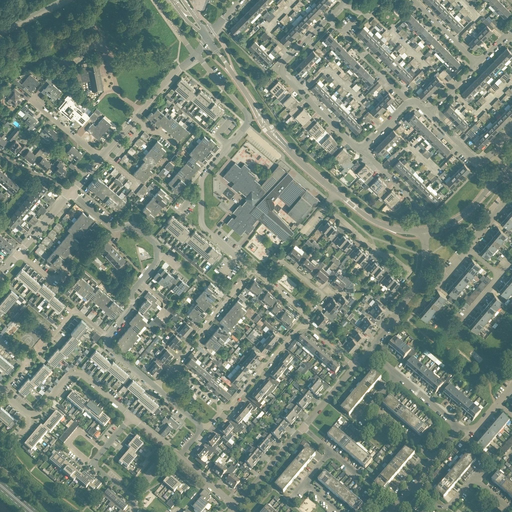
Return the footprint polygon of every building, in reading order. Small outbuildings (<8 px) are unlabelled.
[(322,9),(327,5),(322,0),(316,0),(315,1),(316,3),(322,9)] [(435,9),(441,3),(437,0),(435,0),(430,5),(435,9)] [(496,9),(501,3),(498,0),(495,0),(491,4),(496,9)] [(259,12),(264,7),(258,2),(253,6),(259,12)] [(318,14),(322,9),(316,3),(312,8),(318,14)] [(439,14),(445,8),(441,3),(435,9),(439,14)] [(500,13),(506,7),(501,3),(496,9),(493,11),(497,15),(500,13)] [(255,16),(259,12),(253,6),(249,11),(255,16)] [(505,18),(511,12),(506,7),(500,13),(505,18)] [(314,18),(318,14),(312,8),(308,12),(314,18)] [(444,18),(450,12),(445,8),(439,14),(444,18)] [(468,15),(470,12),(468,10),(463,15),(464,16),(463,17),(469,22),(472,19),(468,15)] [(250,21),(255,16),(249,11),(244,15),(250,21)] [(309,23),(314,18),(308,12),(303,17),(309,23)] [(448,23),(454,17),(450,12),(444,18),(448,23)] [(408,27),(410,24),(416,18),(411,14),(412,14),(412,13),(403,22),(408,27)] [(246,25),(250,21),(244,15),(240,19),(246,25)] [(305,27),(309,23),(303,17),(299,21),(305,27)] [(453,27),(459,21),(454,17),(448,23),(453,27)] [(414,29),(420,23),(416,18),(410,24),(414,29)] [(489,23),(490,23),(485,18),(482,21),(487,25),(482,29),(488,35),(493,31),(492,30),(494,28),(489,23)] [(241,30),(246,25),(240,19),(235,24),(241,30)] [(305,27),(299,21),(296,19),(292,23),(294,26),(300,32),(305,27)] [(459,21),(453,27),(458,32),(463,26),(459,21)] [(419,33),(425,27),(420,23),(414,29),(419,33)] [(237,35),(241,30),(235,24),(231,28),(230,28),(237,35)] [(296,36),(300,32),(294,26),(290,30),(296,36)] [(362,38),(368,32),(363,27),(358,33),(362,38)] [(423,38),(429,32),(425,27),(419,33),(423,38)] [(484,40),(488,35),(482,29),(478,34),(484,40)] [(291,41),(296,36),(290,30),(285,35),(291,41)] [(367,42),(373,36),(368,32),(362,38),(367,42)] [(428,42),(434,36),(429,32),(423,38),(428,42)] [(484,40),(478,34),(476,32),(471,36),(474,38),(479,44),(484,40)] [(328,44),(334,38),(330,34),(330,33),(324,40),(328,44)] [(371,47),(377,41),(380,38),(375,33),(373,36),(367,42),(371,47)] [(287,45),(291,41),(285,35),(281,39),(287,45)] [(432,47),(438,41),(434,36),(428,42),(432,47)] [(333,49),(339,43),(334,38),(328,44),(333,49)] [(382,45),(385,42),(380,38),(377,41),(371,47),(376,51),(382,45)] [(475,49),(479,44),(474,38),(469,43),(475,49)] [(254,51),(259,45),(255,41),(249,47),(254,51)] [(437,51),(443,45),(438,41),(432,47),(437,51)] [(337,53),(343,47),(339,43),(333,49),(337,53)] [(258,56),(264,50),(259,45),(254,51),(258,56)] [(386,49),(382,45),(376,51),(380,55),(386,49)] [(441,56),(447,50),(443,45),(437,51),(441,56)] [(342,58),(348,52),(343,47),(337,53),(342,58)] [(511,48),(510,50),(507,48),(503,52),(509,58),(511,54),(511,48)] [(323,56),(321,54),(316,49),(314,51),(313,50),(309,55),(315,61),(317,58),(319,56),(321,57),(323,56)] [(385,60),(390,54),(386,49),(380,55),(385,60)] [(262,60),(268,54),(264,50),(258,56),(262,60)] [(446,60),(452,54),(447,50),(441,56),(446,60)] [(346,62),(352,56),(348,52),(342,58),(346,62)] [(504,63),(509,58),(503,52),(498,57),(504,63)] [(268,54),(262,60),(267,65),(273,59),(268,54)] [(389,64),(395,58),(390,54),(385,60),(389,64)] [(450,65),(456,59),(452,54),(446,60),(450,65)] [(310,65),(315,61),(309,55),(304,59),(310,65)] [(351,67),(357,61),(352,56),(346,62),(351,67)] [(500,67),(504,63),(498,57),(494,61),(500,67)] [(393,69),(399,63),(395,58),(389,64),(393,69)] [(77,92),(84,90),(82,82),(90,80),(92,91),(103,89),(103,90),(104,90),(98,59),(87,61),(88,66),(82,67),(82,70),(79,70),(72,71),(77,92)] [(306,70),(310,65),(304,59),(300,64),(306,70)] [(456,59),(450,65),(455,69),(461,63),(456,59)] [(355,71),(361,65),(357,61),(351,67),(349,69),(353,73),(355,71)] [(495,72),(500,67),(494,61),(489,66),(495,72)] [(398,73),(404,67),(399,63),(393,69),(398,73)] [(301,74),(306,70),(300,64),(295,68),(301,74)] [(360,76),(366,70),(361,65),(355,71),(360,76)] [(491,76),(495,72),(489,66),(485,70),(491,76)] [(402,78),(408,72),(404,67),(398,73),(402,78)] [(364,80),(370,74),(366,70),(360,76),(364,80)] [(486,81),(491,76),(485,70),(480,75),(486,81)] [(407,82),(413,76),(408,72),(402,78),(407,82)] [(439,74),(438,72),(435,74),(430,79),(432,80),(438,86),(443,81),(442,80),(444,78),(439,74)] [(44,88),(42,91),(45,93),(44,94),(46,93),(51,97),(50,99),(53,102),(56,99),(56,98),(55,98),(58,94),(61,91),(53,84),(55,82),(52,80),(54,76),(50,73),(48,76),(45,80),(49,83),(44,89),(44,88)] [(36,88),(35,87),(39,82),(30,74),(22,83),(31,91),(33,89),(34,90),(36,88)] [(368,89),(371,86),(376,82),(374,80),(375,79),(370,74),(364,80),(366,82),(363,84),(368,89)] [(415,81),(420,77),(417,75),(409,84),(411,86),(415,81)] [(482,85),(486,81),(480,75),(476,79),(482,85)] [(15,78),(13,81),(19,87),(22,84),(15,78)] [(180,86),(185,81),(181,78),(177,83),(178,84),(174,89),(178,92),(182,87),(180,86)] [(272,95),(274,93),(282,85),(278,81),(275,83),(271,78),(264,85),(269,91),(272,95)] [(483,87),(482,85),(476,79),(471,84),(477,90),(477,89),(480,92),(482,94),(486,89),(483,87)] [(433,91),(438,86),(432,80),(427,85),(433,91)] [(184,89),(188,84),(185,81),(180,86),(182,87),(178,92),(181,95),(186,90),(184,89)] [(316,93),(322,87),(316,81),(311,86),(312,87),(312,88),(316,93)] [(376,90),(381,85),(379,82),(370,91),(372,94),(376,89),(376,90)] [(187,91),(192,86),(188,84),(184,89),(186,90),(181,95),(185,98),(189,93),(187,91)] [(473,94),(477,90),(471,84),(467,88),(473,94)] [(279,101),(286,95),(283,92),(286,89),(282,85),(274,93),(278,97),(276,98),(279,101)] [(429,95),(433,91),(427,85),(423,89),(429,95)] [(190,98),(195,93),(193,92),(195,90),(192,86),(187,91),(189,93),(185,98),(188,101),(190,98)] [(321,97),(327,91),(322,87),(316,93),(321,97)] [(429,95),(423,89),(421,87),(416,91),(424,100),(429,95)] [(20,93),(16,89),(14,88),(7,96),(9,98),(8,99),(8,100),(8,101),(8,102),(9,103),(10,103),(11,103),(11,102),(16,106),(18,104),(20,102),(20,101),(20,100),(18,98),(19,96),(18,95),(20,93)] [(473,94),(467,88),(462,93),(462,92),(465,96),(464,97),(467,100),(468,99),(473,94)] [(200,98),(204,93),(200,90),(196,95),(195,93),(190,98),(194,101),(198,96),(200,98)] [(325,102),(331,96),(327,91),(321,97),(325,102)] [(395,98),(394,97),(389,92),(384,97),(390,103),(395,98)] [(203,101),(207,96),(204,93),(200,98),(198,96),(194,101),(197,104),(202,99),(203,101)] [(72,105),(68,101),(71,97),(71,95),(70,94),(68,94),(65,99),(66,99),(59,108),(60,109),(60,110),(71,119),(73,117),(82,125),(86,120),(81,116),(83,114),(83,112),(74,104),(72,105)] [(287,106),(296,98),(291,94),(288,97),(286,95),(279,101),(282,104),(283,102),(287,106)] [(207,104),(211,99),(207,96),(203,101),(202,99),(197,104),(201,107),(205,102),(207,104)] [(330,106),(336,100),(331,96),(325,102),(330,106)] [(334,111),(343,102),(338,97),(336,100),(330,106),(334,111)] [(386,107),(390,103),(384,97),(380,101),(386,107)] [(291,116),(298,109),(295,106),(300,102),(296,98),(287,106),(291,110),(288,112),(291,116)] [(210,107),(214,102),(211,99),(207,104),(205,102),(201,107),(204,110),(208,105),(210,107)] [(381,112),(386,107),(380,101),(375,106),(381,112)] [(213,110),(218,105),(214,102),(210,107),(208,105),(204,110),(208,113),(212,108),(213,110)] [(339,115),(346,107),(342,103),(343,102),(334,111),(339,115)] [(455,110),(454,109),(456,108),(451,104),(444,111),(449,116),(455,110)] [(217,113),(221,108),(218,105),(213,110),(212,108),(208,113),(211,116),(215,111),(217,113)] [(380,113),(381,112),(375,106),(371,111),(378,118),(381,115),(380,113)] [(33,113),(27,107),(25,110),(27,111),(25,112),(26,113),(23,117),(26,119),(24,121),(30,125),(27,129),(31,131),(35,127),(34,126),(36,124),(35,123),(37,121),(35,119),(35,118),(33,116),(32,117),(31,116),(33,113)] [(343,120),(349,114),(351,112),(346,107),(339,115),(343,120)] [(157,116),(161,111),(157,108),(153,113),(151,111),(147,117),(151,120),(155,115),(157,116)] [(219,114),(220,116),(225,111),(221,108),(217,113),(215,111),(211,116),(215,119),(219,114)] [(298,122),(299,121),(308,112),(304,108),(300,111),(298,109),(291,116),(294,118),(298,122)] [(459,114),(455,110),(449,116),(453,120),(459,114)] [(508,121),(511,116),(511,115),(506,110),(502,115),(508,121)] [(160,119),(164,114),(161,111),(157,116),(155,115),(151,120),(154,123),(158,118),(160,119)] [(305,129),(311,122),(309,120),(312,116),(308,112),(299,121),(303,124),(302,126),(305,129)] [(93,113),(89,117),(93,121),(97,116),(93,113)] [(413,124),(419,118),(414,114),(415,113),(412,115),(411,114),(407,118),(413,124)] [(161,125),(168,117),(164,114),(160,119),(158,118),(154,123),(158,126),(160,123),(161,125)] [(348,124),(354,118),(349,114),(343,120),(348,124)] [(464,119),(460,115),(459,114),(453,120),(458,125),(464,119)] [(503,125),(508,121),(502,115),(497,119),(503,125)] [(171,124),(175,119),(171,116),(169,118),(168,117),(161,125),(165,127),(169,123),(171,124)] [(109,127),(111,125),(112,124),(103,117),(95,126),(92,123),(87,130),(89,131),(89,132),(90,133),(95,136),(94,136),(95,134),(97,136),(96,137),(99,139),(109,127)] [(352,129),(358,123),(354,118),(348,124),(352,129)] [(417,129),(423,123),(419,118),(413,124),(417,129)] [(174,127),(178,122),(175,119),(171,124),(169,123),(165,127),(168,130),(172,125),(174,127)] [(468,123),(465,120),(464,119),(458,125),(464,131),(469,127),(467,125),(468,123)] [(499,130),(503,125),(497,119),(493,124),(499,130)] [(311,135),(321,125),(317,121),(314,125),(311,122),(305,129),(307,131),(311,135)] [(177,130),(182,125),(178,122),(174,127),(172,125),(168,130),(172,133),(176,128),(177,130)] [(358,123),(352,129),(357,133),(363,127),(358,123)] [(422,133),(428,127),(423,123),(417,129),(422,133)] [(494,134),(499,130),(493,124),(488,128),(494,134)] [(181,133),(185,128),(182,125),(177,130),(176,128),(172,133),(175,136),(179,131),(181,133)] [(318,142),(324,135),(322,133),(325,129),(321,125),(311,135),(315,139),(316,140),(318,142)] [(40,127),(38,130),(40,132),(40,133),(44,137),(44,138),(44,139),(45,140),(46,140),(47,139),(48,140),(51,138),(55,141),(56,139),(60,135),(53,129),(52,129),(50,128),(51,127),(50,126),(44,133),(42,131),(45,127),(43,129),(40,127)] [(426,138),(432,132),(428,127),(422,133),(426,138)] [(11,140),(19,131),(16,128),(8,138),(11,140)] [(184,136),(189,131),(185,128),(181,133),(179,131),(175,136),(181,141),(185,136),(184,136)] [(399,135),(401,133),(397,128),(395,131),(394,130),(389,134),(395,140),(398,143),(403,138),(400,135),(399,135)] [(475,133),(474,132),(470,128),(466,133),(468,135),(471,138),(475,133)] [(490,139),(494,134),(488,128),(484,133),(490,139)] [(431,142),(437,136),(432,132),(426,138),(431,142)] [(485,143),(490,139),(484,133),(479,137),(485,143)] [(326,147),(334,138),(330,134),(327,138),(324,135),(318,142),(320,145),(322,143),(326,147)] [(390,145),(395,140),(389,134),(385,139),(390,145)] [(208,141),(213,146),(215,143),(210,138),(209,140),(204,136),(201,139),(206,143),(208,141)] [(435,147),(441,141),(437,136),(431,142),(435,147)] [(481,148),(485,143),(479,137),(475,142),(481,148)] [(331,155),(338,148),(335,146),(338,143),(334,138),(326,147),(324,148),(328,152),(331,155)] [(210,149),(213,146),(208,141),(206,143),(201,139),(198,143),(203,147),(205,145),(210,149)] [(386,149),(390,145),(385,139),(380,143),(386,149)] [(22,153),(25,149),(27,147),(25,145),(23,147),(16,140),(10,148),(15,152),(18,149),(20,150),(19,151),(22,153)] [(157,150),(163,154),(166,150),(161,146),(162,145),(157,140),(154,144),(159,148),(157,150)] [(440,151),(446,145),(441,141),(435,147),(440,151)] [(206,153),(210,149),(205,145),(203,147),(198,143),(195,146),(200,150),(201,149),(206,153)] [(375,147),(376,148),(373,151),(379,156),(386,149),(380,143),(377,146),(377,145),(375,147)] [(160,157),(163,154),(157,150),(159,148),(154,144),(151,147),(156,151),(154,153),(160,157)] [(449,151),(450,150),(446,145),(440,151),(444,156),(445,155),(447,157),(451,153),(449,151)] [(38,158),(46,149),(42,146),(35,155),(29,149),(24,155),(31,161),(36,156),(38,158)] [(77,160),(82,154),(72,146),(67,152),(77,160)] [(204,156),(206,153),(201,149),(200,150),(195,146),(192,150),(197,154),(198,152),(204,156)] [(136,151),(132,147),(131,147),(129,149),(134,153),(137,155),(138,154),(135,152),(136,151)] [(157,161),(160,157),(154,153),(156,151),(151,147),(148,151),(153,155),(151,157),(157,161)] [(339,160),(347,152),(343,148),(340,151),(338,148),(331,155),(334,158),(335,156),(339,160)] [(47,155),(46,155),(50,151),(46,149),(38,158),(40,160),(38,162),(45,168),(50,163),(44,158),(47,155)] [(137,155),(134,153),(129,149),(127,151),(132,156),(133,155),(137,158),(138,156),(137,155)] [(201,160),(204,156),(198,152),(197,154),(192,150),(189,153),(192,155),(197,160),(198,158),(201,160)] [(154,165),(157,161),(151,157),(153,155),(148,151),(145,155),(150,159),(149,160),(154,165)] [(348,159),(352,156),(347,152),(339,160),(343,164),(341,165),(344,168),(341,171),(342,172),(339,175),(341,177),(350,168),(354,164),(348,159)] [(151,168),(154,165),(149,160),(150,159),(145,155),(142,158),(145,160),(143,161),(151,168)] [(196,161),(197,160),(192,155),(189,159),(193,163),(192,164),(197,169),(200,165),(196,161)] [(66,170),(62,167),(64,165),(59,161),(61,159),(59,157),(53,164),(55,166),(53,169),(54,170),(53,170),(54,172),(55,171),(61,176),(66,170)] [(407,161),(405,159),(401,161),(398,158),(393,163),(395,165),(394,166),(398,170),(404,164),(407,161)] [(194,172),(197,169),(192,164),(193,163),(189,159),(186,162),(191,166),(189,168),(194,172)] [(150,169),(151,168),(143,161),(140,165),(145,169),(144,171),(149,175),(152,171),(150,169)] [(360,177),(370,168),(365,164),(362,167),(357,162),(357,161),(354,164),(350,168),(353,171),(356,174),(360,177)] [(191,176),(194,172),(189,168),(191,166),(186,162),(183,166),(188,170),(186,171),(191,176)] [(279,165),(261,185),(254,179),(253,181),(251,180),(255,176),(249,171),(250,169),(244,163),(241,167),(235,162),(230,168),(232,170),(231,172),(229,170),(223,176),(230,181),(231,179),(235,182),(231,186),(238,192),(239,190),(247,196),(245,198),(247,199),(242,206),(244,207),(243,209),(239,205),(233,212),(237,215),(234,218),(232,217),(227,223),(222,229),(237,242),(242,236),(241,235),(244,231),(248,234),(255,226),(253,224),(260,217),(263,220),(266,224),(265,225),(285,241),(293,231),(272,208),(273,208),(274,206),(275,205),(275,202),(275,201),(274,200),(278,196),(291,207),(288,212),(300,223),(304,219),(320,200),(320,201),(320,200),(316,197),(315,198),(310,193),(311,192),(307,189),(306,190),(287,174),(288,173),(279,165)] [(403,175),(409,169),(404,164),(398,170),(403,175)] [(470,170),(468,167),(464,164),(460,168),(466,174),(470,170)] [(146,178),(149,175),(144,171),(145,169),(140,165),(138,168),(142,172),(141,174),(146,178)] [(189,179),(191,176),(186,171),(188,170),(183,166),(180,169),(185,173),(183,174),(189,179)] [(141,174),(142,172),(138,168),(133,173),(143,182),(146,178),(141,174)] [(363,187),(373,178),(370,175),(374,172),(370,168),(360,177),(364,181),(360,184),(363,187)] [(461,179),(466,174),(460,168),(455,173),(461,179)] [(186,182),(189,179),(183,174),(185,173),(180,169),(177,172),(182,176),(181,178),(186,182)] [(407,179),(413,173),(409,169),(403,175),(407,179)] [(183,186),(186,182),(181,178),(182,176),(177,172),(174,176),(179,180),(178,181),(183,186)] [(3,184),(9,177),(4,173),(0,177),(0,181),(3,184)] [(412,184),(418,178),(413,173),(407,179),(412,184)] [(457,183),(461,179),(455,173),(451,177),(457,183)] [(180,189),(183,186),(178,181),(179,180),(174,176),(171,179),(176,183),(175,185),(180,189)] [(8,188),(14,181),(9,177),(3,184),(8,188)] [(102,181),(100,179),(98,177),(94,182),(92,181),(88,186),(91,189),(96,184),(98,185),(102,181)] [(374,189),(383,181),(379,177),(375,180),(373,178),(363,187),(366,190),(369,187),(370,188),(371,187),(374,190),(374,189)] [(452,188),(457,183),(451,177),(446,182),(452,188)] [(416,188),(422,182),(418,178),(412,184),(416,188)] [(177,193),(180,189),(175,185),(176,183),(171,179),(168,183),(173,187),(171,189),(177,193)] [(6,190),(7,192),(11,195),(19,186),(14,181),(8,188),(6,190)] [(105,183),(104,183),(102,181),(98,185),(96,184),(91,189),(95,192),(99,187),(101,188),(105,183)] [(380,197),(386,191),(384,188),(387,185),(383,181),(374,189),(378,193),(377,194),(380,197)] [(421,193),(427,187),(422,182),(416,188),(421,193)] [(53,202),(55,199),(51,195),(50,196),(47,194),(50,191),(47,188),(48,187),(43,183),(42,184),(40,183),(36,187),(43,193),(48,198),(53,202)] [(108,186),(105,183),(101,188),(99,187),(95,192),(98,195),(103,190),(105,191),(108,186)] [(108,194),(112,189),(108,186),(105,191),(103,190),(98,195),(102,198),(106,193),(108,194)] [(39,198),(43,193),(36,187),(32,192),(39,198)] [(425,197),(431,191),(427,187),(421,193),(425,197)] [(161,197),(166,202),(169,198),(167,196),(168,195),(160,188),(157,192),(162,196),(161,197)] [(115,192),(112,189),(108,194),(106,193),(102,198),(105,201),(109,196),(111,197),(115,192)] [(388,202),(396,194),(392,190),(389,193),(386,191),(380,197),(383,200),(384,199),(388,202)] [(436,196),(435,195),(431,191),(425,197),(430,202),(436,196)] [(34,203),(39,198),(32,192),(28,197),(34,203)] [(119,195),(116,193),(115,192),(111,197),(109,196),(105,201),(108,204),(113,198),(115,200),(119,195)] [(163,205),(166,202),(161,197),(162,196),(157,192),(154,195),(159,199),(158,201),(163,205)] [(434,206),(440,200),(443,198),(438,193),(435,195),(436,196),(430,202),(434,206)] [(389,207),(390,208),(393,211),(400,204),(400,203),(399,204),(397,201),(400,198),(396,194),(388,202),(391,205),(389,207)] [(122,198),(120,196),(119,195),(115,200),(113,198),(108,204),(112,207),(116,202),(118,203),(122,198)] [(160,208),(163,205),(158,201),(159,199),(154,195),(151,198),(156,202),(155,204),(160,208)] [(30,208),(34,203),(28,197),(23,202),(30,208)] [(126,201),(123,199),(122,198),(118,203),(116,202),(112,207),(119,213),(123,208),(121,206),(126,201)] [(157,212),(160,208),(155,204),(156,202),(151,198),(148,202),(153,206),(152,208),(157,212)] [(26,213),(30,208),(23,202),(19,207),(26,213)] [(154,215),(157,212),(152,208),(153,206),(148,202),(146,205),(150,209),(149,211),(154,215)] [(151,219),(154,215),(149,211),(150,209),(146,205),(143,209),(147,213),(146,215),(151,219)] [(22,218),(26,213),(19,207),(15,212),(22,218)] [(24,220),(22,218),(15,212),(11,217),(17,223),(20,225),(24,220)] [(94,218),(89,214),(87,216),(83,212),(79,215),(84,220),(86,218),(91,222),(94,218)] [(88,226),(91,222),(86,218),(84,220),(79,215),(76,219),(81,223),(83,221),(88,226)] [(511,217),(508,215),(506,217),(504,215),(503,217),(511,224),(511,217)] [(32,217),(32,218),(30,216),(28,219),(29,220),(28,221),(32,225),(33,223),(34,224),(36,222),(32,217)] [(171,224),(175,219),(172,216),(167,221),(169,222),(165,227),(169,230),(173,225),(171,224)] [(17,223),(11,217),(7,222),(13,228),(15,226),(20,231),(21,230),(26,234),(28,231),(23,227),(20,225),(17,223)] [(511,224),(503,217),(501,218),(504,220),(502,222),(499,220),(508,228),(506,230),(511,234),(511,232),(511,231),(510,229),(511,226),(511,224)] [(85,229),(88,226),(83,221),(81,223),(76,219),(73,222),(78,227),(80,225),(85,229)] [(179,222),(177,220),(175,219),(171,224),(173,225),(169,230),(172,233),(176,228),(174,227),(179,222)] [(326,232),(332,225),(328,221),(325,225),(322,223),(318,228),(321,230),(322,229),(326,232)] [(82,233),(85,229),(80,225),(78,227),(73,222),(70,226),(76,230),(77,229),(82,233)] [(182,225),(181,223),(179,222),(174,227),(176,228),(172,233),(175,236),(180,231),(178,230),(182,225)] [(186,228),(184,226),(182,225),(178,230),(180,231),(175,236),(179,239),(183,234),(181,233),(186,228)] [(332,240),(333,239),(336,235),(334,233),(337,229),(332,225),(326,232),(325,234),(332,240)] [(79,236),(82,233),(77,229),(76,230),(70,226),(68,229),(70,231),(75,235),(77,234),(79,236)] [(511,234),(506,230),(504,232),(497,227),(500,229),(498,231),(496,229),(494,231),(506,241),(507,242),(510,238),(509,237),(511,234)] [(189,231),(187,229),(186,228),(181,233),(183,234),(179,239),(183,242),(185,240),(189,234),(187,233),(189,231)] [(74,237),(75,235),(70,231),(67,235),(72,239),(71,240),(76,245),(79,241),(74,237)] [(198,234),(196,233),(195,231),(190,236),(189,234),(185,240),(188,242),(192,238),(194,239),(198,234)] [(505,242),(506,241),(494,231),(493,232),(495,234),(493,237),(501,243),(504,240),(505,242)] [(201,237),(200,235),(198,234),(194,239),(192,238),(188,242),(191,245),(195,241),(197,242),(201,237)] [(73,248),(76,245),(71,240),(72,239),(67,235),(64,238),(69,243),(68,244),(73,248)] [(342,246),(348,239),(344,235),(340,239),(338,237),(334,241),(341,248),(342,246)] [(0,245),(2,247),(8,241),(3,237),(0,240),(0,245)] [(205,240),(203,238),(201,237),(197,242),(195,241),(191,245),(195,248),(199,244),(201,245),(205,240)] [(499,246),(501,243),(493,237),(491,239),(489,237),(488,239),(499,248),(500,247),(499,246)] [(70,252),(73,248),(68,244),(69,243),(64,238),(61,242),(66,246),(65,247),(70,252)] [(348,254),(349,253),(352,249),(349,246),(353,242),(348,239),(342,246),(347,250),(345,251),(348,254)] [(496,252),(499,248),(488,239),(487,240),(489,242),(487,244),(495,251),(496,252)] [(208,243),(207,241),(205,240),(201,245),(199,244),(195,248),(198,251),(202,247),(204,248),(208,243)] [(2,247),(4,248),(7,252),(13,245),(8,241),(2,247)] [(125,260),(107,241),(99,249),(117,268),(125,260)] [(67,255),(70,252),(65,247),(66,246),(61,242),(58,245),(63,249),(62,251),(67,255)] [(212,246),(210,244),(208,243),(204,248),(202,247),(198,251),(202,254),(206,249),(207,251),(212,246)] [(492,254),(495,251),(487,244),(485,246),(483,245),(481,246),(493,256),(493,255),(492,254)] [(64,258),(67,255),(62,251),(63,249),(58,245),(55,248),(61,253),(59,254),(64,258)] [(215,249),(214,247),(212,246),(207,251),(206,249),(202,254),(205,257),(209,252),(211,254),(215,249)] [(492,257),(493,256),(481,246),(480,247),(482,249),(480,252),(478,249),(478,250),(488,259),(491,256),(492,257)] [(298,251),(298,250),(294,247),(288,254),(292,257),(298,251)] [(61,262),(64,258),(59,254),(61,253),(55,248),(52,252),(57,256),(56,257),(61,262)] [(303,258),(307,253),(305,251),(301,248),(298,251),(292,257),(297,261),(301,256),(303,258)] [(358,259),(364,252),(359,248),(356,252),(353,250),(349,255),(354,258),(355,257),(358,259)] [(219,252),(217,250),(215,249),(211,254),(209,252),(205,257),(209,260),(213,255),(214,257),(219,252)] [(58,265),(61,262),(56,257),(57,256),(52,252),(49,255),(55,260),(53,261),(58,265)] [(216,258),(218,260),(222,255),(219,252),(214,257),(213,255),(209,260),(212,263),(216,258)] [(311,261),(307,258),(310,254),(309,252),(308,253),(307,253),(303,258),(305,260),(301,264),(305,268),(313,259),(311,261)] [(364,267),(364,266),(368,262),(365,260),(368,256),(364,252),(358,259),(362,263),(361,265),(364,267)] [(55,269),(58,265),(53,261),(55,260),(49,255),(47,259),(48,260),(45,264),(50,268),(52,266),(55,269)] [(334,256),(331,259),(339,265),(341,262),(334,256)] [(478,271),(481,267),(471,258),(473,260),(470,264),(478,271)] [(316,269),(318,266),(320,264),(313,259),(305,268),(309,272),(313,267),(316,269)] [(326,270),(322,267),(325,264),(322,262),(320,264),(318,266),(321,268),(314,276),(318,280),(326,270)] [(374,273),(380,265),(375,262),(372,266),(369,263),(365,268),(372,274),(374,273)] [(475,274),(478,271),(470,264),(467,268),(475,274)] [(379,280),(380,279),(383,276),(381,273),(384,269),(380,265),(374,273),(377,275),(375,277),(379,280)] [(163,277),(168,272),(162,266),(158,271),(158,272),(154,277),(158,280),(162,275),(163,277)] [(20,279),(26,272),(22,268),(16,275),(20,279)] [(333,270),(332,271),(328,268),(326,270),(318,280),(323,283),(327,278),(330,280),(333,276),(336,273),(336,272),(333,270)] [(471,278),(475,274),(467,268),(463,271),(471,278)] [(336,286),(341,279),(338,276),(340,273),(337,271),(336,272),(336,273),(333,276),(335,278),(331,282),(336,286)] [(468,282),(471,278),(463,271),(460,275),(468,282)] [(24,282),(30,275),(26,272),(20,279),(24,282)] [(167,280),(171,275),(168,272),(163,277),(162,275),(158,280),(161,283),(165,278),(167,280)] [(26,287),(28,286),(34,278),(30,275),(24,282),(23,284),(26,287)] [(168,285),(175,277),(171,275),(167,280),(165,278),(161,283),(165,286),(167,284),(168,285)] [(389,286),(395,279),(391,275),(388,279),(385,277),(381,282),(388,288),(389,286)] [(465,286),(468,282),(460,275),(457,279),(465,286)] [(80,284),(84,279),(80,276),(76,281),(70,288),(72,289),(74,287),(77,290),(81,285),(80,284)] [(178,284),(182,279),(178,276),(176,279),(175,277),(168,285),(172,288),(176,283),(178,284)] [(32,289),(38,282),(34,278),(28,286),(32,289)] [(340,289),(343,286),(346,282),(342,278),(341,279),(336,286),(340,289)] [(83,287),(87,282),(84,279),(80,284),(81,285),(77,290),(81,293),(85,288),(83,287)] [(181,287),(185,282),(182,279),(178,284),(176,283),(172,288),(175,291),(179,286),(181,287)] [(390,299),(399,289),(397,287),(400,283),(395,279),(389,286),(394,290),(388,297),(390,299)] [(462,290),(465,286),(457,279),(454,283),(462,290)] [(251,294),(253,291),(259,284),(255,281),(251,285),(249,283),(244,288),(251,294)] [(42,285),(38,282),(32,289),(36,292),(37,290),(42,285)] [(87,289),(91,285),(87,282),(83,287),(85,288),(81,293),(84,296),(88,291),(87,289)] [(179,286),(175,291),(179,294),(183,289),(184,291),(189,285),(185,282),(181,287),(179,286)] [(211,292),(216,296),(221,290),(216,286),(210,282),(207,286),(212,290),(211,292)] [(41,294),(47,287),(43,283),(42,285),(37,290),(41,294)] [(458,293),(462,290),(454,283),(450,287),(458,293)] [(511,293),(511,292),(511,288),(506,283),(504,285),(502,284),(500,285),(511,294),(511,295),(511,294),(511,293)] [(212,290),(207,286),(205,284),(202,287),(204,289),(209,293),(208,295),(213,299),(216,296),(211,292),(212,290)] [(253,291),(251,294),(253,296),(251,300),(254,303),(257,300),(262,294),(259,292),(263,288),(259,284),(253,291)] [(89,296),(94,291),(92,290),(94,288),(91,285),(87,289),(88,291),(84,296),(87,299),(89,296)] [(507,298),(511,294),(500,285),(499,286),(501,288),(500,290),(497,288),(497,289),(503,294),(501,296),(506,301),(508,298),(507,298)] [(45,297),(51,290),(47,287),(41,294),(45,297)] [(455,297),(458,293),(450,287),(447,290),(445,288),(452,294),(450,297),(455,301),(457,298),(455,297)] [(99,296),(103,291),(99,288),(95,293),(94,291),(89,296),(93,300),(97,295),(99,296)] [(210,303),(213,299),(208,295),(209,293),(204,289),(201,292),(206,297),(205,298),(210,303)] [(447,298),(438,290),(437,289),(436,289),(439,292),(437,294),(435,292),(433,294),(445,303),(446,302),(444,301),(447,298)] [(8,294),(15,300),(17,298),(22,302),(24,299),(19,295),(18,296),(11,290),(8,294)] [(53,295),(54,295),(55,293),(51,290),(45,297),(49,300),(53,295)] [(102,299),(106,294),(103,291),(99,296),(97,295),(93,300),(96,302),(101,297),(102,299)] [(157,299),(152,295),(148,291),(144,296),(147,299),(156,306),(158,304),(155,302),(157,299)] [(207,306),(210,303),(205,298),(206,297),(201,292),(199,296),(203,300),(202,302),(207,306)] [(266,303),(272,295),(268,292),(264,296),(262,294),(257,300),(260,302),(262,299),(266,303)] [(506,301),(501,296),(499,299),(493,293),(495,295),(493,298),(491,296),(490,297),(500,306),(503,302),(504,303),(506,301)] [(12,304),(15,300),(8,294),(5,298),(12,304)] [(106,302),(110,297),(106,294),(102,299),(101,297),(96,302),(100,306),(104,300),(106,302)] [(444,304),(445,303),(433,294),(432,295),(435,297),(432,299),(440,306),(443,303),(444,304)] [(57,298),(54,295),(53,295),(49,300),(47,302),(51,306),(57,298)] [(267,314),(269,312),(275,305),(272,304),(276,299),(272,295),(266,303),(264,305),(268,309),(265,312),(267,314)] [(346,298),(342,295),(339,299),(342,302),(344,304),(345,305),(347,303),(348,303),(352,299),(349,296),(347,299),(346,298)] [(204,309),(207,306),(202,302),(203,300),(199,296),(196,299),(198,301),(197,303),(204,309)] [(109,305),(114,300),(110,297),(106,302),(104,300),(100,306),(103,309),(108,303),(109,305)] [(501,307),(500,306),(490,297),(489,299),(491,301),(489,303),(497,310),(499,307),(501,308),(501,307)] [(8,308),(12,304),(5,298),(1,302),(8,308)] [(55,309),(61,302),(57,298),(51,306),(55,309)] [(339,304),(337,302),(333,298),(329,302),(336,308),(339,304)] [(154,309),(156,306),(147,299),(145,301),(144,301),(142,303),(149,309),(151,306),(154,309)] [(382,303),(378,300),(377,299),(371,305),(374,307),(376,309),(382,314),(386,310),(380,305),(382,303)] [(438,309),(440,306),(432,299),(430,302),(428,300),(427,301),(438,311),(439,310),(438,309)] [(113,308),(117,303),(114,300),(109,305),(108,303),(103,309),(107,311),(111,306),(113,308)] [(245,308),(248,304),(244,301),(242,303),(238,300),(235,304),(240,308),(238,310),(243,314),(246,310),(245,308)] [(438,312),(438,311),(427,301),(426,303),(428,304),(426,307),(434,314),(436,311),(438,312)] [(5,312),(8,308),(1,302),(0,303),(0,307),(3,310),(5,312)] [(55,309),(59,312),(65,305),(61,302),(55,309)] [(334,311),(336,308),(329,302),(326,307),(330,310),(328,313),(334,318),(337,315),(337,313),(334,311)] [(116,311),(120,306),(117,303),(113,308),(111,306),(107,311),(105,313),(109,316),(115,309),(116,311)] [(147,311),(149,309),(142,303),(141,305),(139,308),(148,316),(150,314),(147,311)] [(203,311),(204,309),(197,303),(194,306),(199,311),(197,312),(202,317),(205,313),(203,311)] [(275,318),(280,313),(277,311),(281,306),(277,303),(275,305),(269,312),(273,316),(275,318)] [(494,313),(497,310),(489,303),(487,305),(485,304),(483,305),(495,315),(496,314),(494,313)] [(240,317),(243,314),(238,310),(240,308),(235,304),(232,307),(237,311),(235,313),(240,317)] [(494,316),(495,315),(483,305),(482,306),(484,308),(482,311),(490,318),(493,315),(494,316)] [(112,318),(113,317),(118,312),(119,314),(124,309),(120,306),(116,311),(115,309),(109,316),(112,318)] [(199,320),(202,317),(197,312),(199,311),(194,306),(191,310),(196,314),(194,316),(199,320)] [(237,321),(240,317),(235,313),(237,311),(232,307),(229,310),(234,315),(232,316),(237,321)] [(383,315),(382,314),(376,309),(374,307),(370,311),(369,310),(367,313),(371,316),(372,317),(374,315),(380,319),(383,315)] [(431,317),(434,314),(426,307),(424,309),(422,307),(420,309),(432,319),(433,318),(431,317)] [(367,313),(366,312),(363,309),(362,311),(364,313),(364,314),(367,317),(364,321),(365,322),(371,327),(375,323),(369,318),(371,316),(367,313)] [(431,320),(432,319),(420,309),(419,310),(422,312),(420,314),(417,312),(427,322),(430,318),(431,320)] [(196,324),(199,320),(194,316),(196,314),(191,310),(188,313),(190,315),(188,317),(191,319),(196,324)] [(234,324),(237,321),(232,316),(234,315),(229,310),(226,314),(231,318),(230,320),(234,324)] [(284,321),(290,314),(286,310),(282,315),(280,313),(275,318),(279,322),(282,319),(284,321)] [(144,315),(143,316),(138,311),(135,315),(141,319),(139,321),(144,325),(147,321),(149,322),(152,320),(150,318),(149,319),(144,315)] [(326,315),(325,315),(322,311),(318,316),(325,321),(327,319),(329,321),(332,321),(334,318),(328,313),(326,315)] [(488,321),(490,318),(482,311),(480,313),(478,311),(477,313),(488,322),(489,322),(488,321)] [(488,323),(488,322),(477,313),(476,314),(478,316),(476,318),(484,325),(486,322),(488,323)] [(232,327),(234,324),(230,320),(231,318),(226,314),(223,317),(228,322),(227,323),(232,327)] [(288,329),(293,324),(290,322),(294,318),(290,314),(284,321),(282,324),(288,329)] [(141,329),(144,325),(139,321),(141,319),(135,315),(132,318),(137,323),(136,324),(141,329)] [(321,326),(325,321),(318,316),(314,320),(321,326)] [(229,331),(232,327),(227,323),(228,322),(223,317),(220,321),(225,325),(224,326),(229,331)] [(138,332),(141,329),(136,324),(137,323),(132,318),(129,322),(132,324),(130,326),(138,332)] [(481,328),(484,325),(476,318),(474,321),(472,319),(470,320),(482,330),(483,329),(481,328)] [(85,324),(86,323),(82,319),(77,324),(85,330),(88,327),(85,324)] [(192,328),(189,324),(184,320),(182,322),(181,321),(179,323),(180,324),(189,332),(192,328)] [(270,323),(267,321),(265,320),(263,322),(266,324),(266,325),(269,328),(271,329),(274,327),(270,323)] [(481,331),(482,330),(470,320),(469,322),(471,323),(469,326),(467,324),(471,327),(477,333),(480,330),(481,331)] [(372,328),(371,327),(365,322),(361,326),(359,324),(357,326),(362,331),(364,329),(368,332),(372,328)] [(81,334),(85,330),(77,324),(74,328),(81,334)] [(186,336),(189,332),(180,324),(177,328),(174,326),(172,328),(174,329),(178,333),(180,331),(186,336)] [(362,331),(357,326),(356,325),(354,327),(356,328),(355,329),(358,332),(355,336),(358,338),(362,342),(366,338),(360,333),(362,331)] [(137,334),(138,332),(130,326),(127,329),(133,333),(132,335),(136,339),(139,336),(137,334)] [(229,331),(224,326),(222,328),(220,326),(217,330),(222,334),(223,332),(228,336),(231,333),(229,331)] [(78,338),(81,334),(74,328),(71,332),(73,334),(78,338)] [(273,331),(271,329),(269,328),(266,331),(270,335),(276,340),(279,336),(276,332),(273,330),(273,331)] [(133,342),(136,339),(132,335),(133,333),(127,329),(124,332),(130,337),(129,338),(133,342)] [(225,340),(228,336),(223,332),(222,334),(217,330),(214,333),(219,337),(220,336),(225,340)] [(130,346),(133,342),(129,338),(130,337),(124,332),(121,336),(127,340),(126,342),(130,346)] [(182,340),(178,337),(173,333),(170,337),(178,344),(182,340)] [(222,343),(225,340),(220,336),(219,337),(214,333),(211,337),(216,341),(217,339),(222,343)] [(80,340),(78,338),(73,334),(70,337),(77,344),(80,340)] [(355,336),(353,334),(351,336),(353,338),(349,342),(356,348),(355,348),(356,349),(360,344),(356,341),(358,338),(355,336)] [(272,344),(276,340),(270,335),(266,339),(272,344)] [(127,349),(130,346),(126,342),(127,340),(121,336),(119,339),(124,344),(123,345),(127,349)] [(301,348),(308,339),(304,336),(300,339),(298,337),(288,349),(290,352),(296,344),(301,348)] [(73,348),(77,344),(70,337),(66,341),(73,348)] [(175,348),(178,344),(170,337),(166,341),(175,348)] [(219,347),(222,343),(217,339),(216,341),(211,337),(208,340),(213,344),(214,343),(219,347)] [(391,351),(401,340),(400,339),(399,340),(396,338),(387,348),(389,346),(391,348),(389,350),(391,351)] [(124,353),(127,349),(123,345),(124,344),(119,339),(116,343),(120,347),(119,348),(124,353)] [(269,348),(272,344),(266,339),(263,343),(269,348)] [(307,349),(313,341),(312,341),(311,341),(310,341),(308,339),(301,348),(302,349),(304,347),(307,349)] [(216,350),(219,347),(214,343),(213,344),(208,340),(205,344),(208,346),(206,349),(211,353),(214,349),(216,350)] [(269,348),(263,343),(260,340),(256,344),(265,352),(269,348)] [(349,342),(348,341),(346,340),(343,344),(341,343),(339,345),(344,349),(346,347),(352,352),(355,348),(356,348),(349,342)] [(400,342),(402,340),(401,340),(391,351),(392,352),(394,350),(397,352),(403,344),(400,342)] [(70,351),(73,348),(66,341),(63,345),(70,351)] [(311,352),(316,346),(313,344),(314,343),(314,342),(313,341),(307,349),(311,352)] [(398,358),(407,348),(408,346),(407,346),(406,347),(403,344),(397,352),(399,354),(397,356),(398,358)] [(67,356),(70,351),(63,345),(60,349),(59,349),(65,354),(67,356)] [(259,352),(261,350),(254,345),(249,351),(249,352),(257,359),(261,354),(259,352)] [(315,356),(321,348),(320,348),(319,348),(316,346),(311,352),(309,355),(313,358),(315,356)] [(59,349),(60,349),(58,348),(54,352),(61,358),(65,354),(59,349)] [(319,359),(324,353),(322,351),(322,350),(322,349),(321,348),(315,356),(319,359)] [(410,357),(414,352),(412,350),(411,351),(407,348),(398,358),(400,359),(402,357),(404,359),(402,361),(408,355),(410,357)] [(94,360),(100,353),(96,349),(90,357),(94,360)] [(173,354),(169,351),(167,349),(163,353),(169,358),(173,354)] [(163,353),(161,351),(157,355),(166,362),(169,358),(163,353)] [(58,362),(61,358),(54,352),(51,356),(58,362)] [(196,361),(198,359),(194,355),(195,354),(192,352),(187,358),(189,360),(186,364),(190,367),(196,361)] [(255,361),(257,359),(249,352),(246,356),(255,364),(256,363),(256,362),(255,361)] [(408,371),(417,361),(413,358),(416,354),(414,352),(410,357),(412,359),(404,368),(406,366),(409,368),(407,370),(408,371)] [(98,363),(104,356),(100,353),(94,360),(98,363)] [(323,363),(329,355),(328,355),(327,355),(324,353),(319,359),(323,363)] [(255,364),(246,356),(244,354),(240,358),(241,359),(250,367),(252,364),(253,365),(254,365),(255,364)] [(300,361),(293,356),(292,359),(287,354),(283,359),(292,366),(295,363),(297,365),(300,361)] [(327,366),(332,360),(330,358),(331,357),(330,356),(329,355),(323,363),(327,366)] [(55,366),(58,362),(51,356),(47,360),(55,366)] [(102,367),(108,360),(104,356),(98,363),(102,367)] [(0,366),(4,370),(10,362),(6,359),(0,365),(0,366)] [(248,369),(250,367),(241,359),(237,363),(241,366),(248,372),(249,371),(249,370),(248,369)] [(288,370),(292,366),(283,359),(280,363),(281,364),(286,368),(288,370)] [(107,368),(111,363),(108,360),(102,367),(106,370),(107,368)] [(162,367),(156,362),(154,360),(150,364),(159,371),(162,367)] [(331,370),(338,362),(337,362),(336,362),(335,362),(332,360),(327,366),(325,369),(327,370),(329,368),(331,370)] [(414,372),(421,364),(418,362),(419,361),(418,360),(417,361),(408,371),(410,372),(412,370),(414,372)] [(111,372),(117,364),(113,361),(111,363),(107,368),(111,372)] [(200,365),(196,361),(190,367),(193,369),(192,370),(192,371),(193,372),(200,365)] [(10,375),(14,370),(12,368),(14,366),(10,362),(4,370),(8,373),(10,375)] [(204,368),(206,365),(202,362),(200,365),(193,372),(194,373),(196,373),(196,372),(199,374),(204,368)] [(331,370),(332,370),(335,374),(341,367),(338,365),(339,364),(339,363),(338,362),(331,370)] [(40,367),(47,373),(51,369),(44,363),(40,367)] [(117,364),(111,372),(115,375),(121,368),(117,364)] [(155,375),(159,371),(150,364),(147,368),(143,365),(141,368),(146,372),(148,370),(149,371),(149,370),(155,375)] [(290,372),(288,370),(286,368),(281,364),(278,368),(284,373),(286,376),(290,372)] [(416,378),(426,366),(425,366),(424,367),(421,364),(414,372),(416,374),(414,377),(416,378)] [(243,375),(237,370),(232,366),(231,367),(233,369),(231,372),(234,374),(241,380),(242,379),(242,378),(241,378),(243,375)] [(247,373),(248,372),(241,366),(237,370),(243,375),(245,372),(246,373),(247,373)] [(422,379),(428,371),(425,368),(426,367),(426,366),(416,378),(417,379),(419,377),(422,379)] [(44,377),(47,373),(40,367),(37,371),(44,377)] [(119,378),(125,371),(121,368),(115,375),(119,378)] [(202,379),(208,372),(204,368),(199,374),(201,376),(201,377),(201,378),(202,379)] [(280,377),(284,373),(278,368),(274,372),(280,377)] [(206,383),(213,375),(215,372),(211,369),(208,372),(202,379),(203,380),(204,380),(204,379),(207,381),(205,383),(206,383)] [(41,381),(44,377),(37,371),(33,375),(41,381)] [(125,384),(130,378),(128,376),(129,375),(125,371),(119,378),(123,382),(125,384)] [(370,375),(378,382),(382,378),(373,371),(370,375)] [(423,384),(433,373),(432,372),(431,373),(428,371),(422,379),(424,381),(422,383),(423,384)] [(283,380),(280,377),(274,372),(270,376),(274,380),(272,382),(278,387),(280,385),(279,384),(277,382),(279,379),(282,382),(283,380)] [(429,385),(436,377),(433,375),(434,374),(433,373),(423,384),(425,385),(427,383),(429,385)] [(240,381),(241,380),(234,374),(230,378),(236,383),(238,381),(239,381),(240,381)] [(37,385),(41,381),(33,375),(30,379),(35,384),(37,385)] [(209,388),(215,380),(217,378),(217,377),(213,375),(206,383),(208,385),(208,386),(208,387),(209,388)] [(376,385),(378,382),(370,375),(367,378),(376,385)] [(30,379),(28,377),(25,381),(32,388),(35,384),(30,379)] [(321,381),(316,377),(314,379),(310,383),(313,385),(320,392),(323,387),(319,383),(321,381)] [(431,391),(440,381),(441,379),(440,379),(439,380),(436,377),(429,385),(432,387),(430,390),(431,391)] [(131,390),(137,383),(133,379),(132,380),(130,378),(125,384),(128,385),(127,386),(131,390)] [(373,389),(376,385),(367,378),(364,381),(373,389)] [(373,389),(364,381),(361,379),(358,382),(359,383),(370,392),(373,389)] [(214,390),(219,384),(215,380),(209,388),(210,388),(211,388),(214,390)] [(445,387),(449,382),(447,380),(444,384),(440,381),(431,391),(432,392),(434,390),(437,392),(434,394),(435,394),(443,385),(445,387)] [(29,391),(32,388),(25,381),(21,385),(29,391)] [(272,382),(270,384),(266,381),(264,384),(263,383),(262,383),(261,384),(269,391),(272,387),(275,389),(276,390),(278,387),(272,382)] [(217,395),(223,387),(225,385),(221,382),(219,384),(214,390),(216,392),(216,393),(216,394),(217,395)] [(446,399),(454,389),(451,385),(451,384),(449,382),(445,387),(447,389),(441,396),(442,396),(444,393),(446,395),(444,397),(446,399)] [(135,393),(141,386),(137,383),(131,390),(135,393)] [(367,395),(370,392),(359,383),(356,386),(358,388),(367,395)] [(265,395),(269,391),(261,384),(260,385),(261,386),(261,387),(259,389),(265,395)] [(25,396),(29,391),(21,385),(18,389),(20,391),(18,393),(23,398),(25,395),(25,396)] [(316,396),(320,392),(313,385),(309,390),(316,396)] [(139,397),(143,391),(145,390),(141,386),(135,393),(138,396),(139,397)] [(222,397),(227,391),(223,387),(217,395),(218,395),(219,395),(222,397)] [(451,400),(458,392),(455,389),(456,388),(455,387),(454,389),(446,399),(447,400),(449,398),(451,400)] [(364,399),(367,395),(358,388),(355,392),(364,399)] [(262,399),(265,395),(259,389),(257,392),(256,391),(255,391),(254,392),(262,399)] [(141,402),(147,395),(143,391),(139,397),(138,396),(137,398),(141,402)] [(226,400),(232,394),(227,391),(222,397),(226,400)] [(71,403),(77,395),(73,392),(67,399),(71,403)] [(264,401),(262,399),(254,392),(253,393),(254,395),(252,398),(254,400),(252,402),(260,409),(262,406),(261,405),(264,401)] [(361,402),(353,395),(349,392),(346,396),(350,399),(358,406),(361,402)] [(361,402),(364,399),(355,392),(353,395),(361,402)] [(453,405),(463,394),(462,393),(461,394),(458,392),(451,400),(454,402),(452,404),(453,405)] [(459,406),(466,398),(463,396),(464,395),(463,394),(453,405),(455,406),(457,404),(459,406)] [(75,406),(81,399),(77,395),(71,403),(75,406)] [(145,405),(151,398),(147,395),(141,402),(145,405)] [(311,402),(307,399),(304,396),(300,400),(307,406),(311,402)] [(386,408),(393,399),(390,396),(383,405),(386,408)] [(149,408),(155,401),(151,398),(145,405),(149,408)] [(307,406),(300,400),(297,398),(291,405),(296,410),(299,407),(304,411),(307,406)] [(461,412),(471,400),(470,400),(469,401),(466,398),(459,406),(461,408),(460,411),(461,412)] [(78,409),(85,402),(81,399),(75,406),(78,409)] [(355,409),(358,406),(350,399),(347,402),(355,409)] [(390,411),(397,402),(393,399),(386,408),(390,411)] [(467,413),(473,405),(470,402),(472,401),(471,400),(461,412),(462,413),(464,411),(467,413)] [(155,401),(149,408),(153,412),(154,413),(152,415),(151,415),(149,418),(150,419),(155,414),(160,409),(157,407),(159,405),(155,401)] [(89,405),(88,405),(85,402),(78,409),(83,413),(84,411),(89,405)] [(255,411),(257,408),(250,402),(248,404),(247,404),(243,408),(250,413),(252,411),(253,412),(255,411)] [(352,413),(355,409),(347,402),(344,405),(352,413)] [(393,414),(400,405),(397,402),(390,411),(393,414)] [(88,414),(94,407),(90,403),(88,405),(89,405),(84,411),(88,414)] [(296,410),(291,405),(287,411),(289,413),(288,415),(295,421),(298,417),(294,413),(296,410)] [(349,416),(352,413),(344,405),(341,409),(349,416)] [(397,417),(404,408),(400,405),(393,414),(397,417)] [(478,407),(477,406),(476,407),(473,405),(467,413),(469,415),(467,417),(468,418),(478,407)] [(92,417),(98,410),(94,407),(88,414),(92,417)] [(472,422),(481,411),(478,409),(479,407),(478,407),(468,418),(470,419),(472,417),(474,419),(472,422)] [(246,417),(250,413),(243,408),(240,412),(246,417)] [(400,419),(407,411),(404,408),(397,417),(400,419)] [(9,413),(6,410),(5,409),(0,414),(0,417),(3,420),(9,413)] [(96,421),(102,414),(98,410),(92,417),(96,421)] [(53,415),(60,421),(63,418),(63,417),(65,415),(60,411),(58,413),(56,411),(53,415)] [(403,422),(411,414),(407,411),(400,419),(403,422)] [(243,421),(246,417),(240,412),(236,416),(243,421)] [(295,421),(288,415),(285,412),(281,417),(291,425),(295,421)] [(506,425),(510,421),(499,412),(502,415),(498,418),(506,425)] [(12,416),(10,414),(9,413),(3,420),(6,423),(12,416)] [(259,421),(262,417),(264,414),(262,413),(260,415),(260,414),(256,419),(259,421)] [(100,424),(106,417),(102,414),(96,421),(100,424)] [(407,425),(414,417),(411,414),(403,422),(407,425)] [(56,426),(60,421),(53,415),(49,419),(56,426)] [(417,420),(419,418),(416,415),(414,417),(407,425),(410,428),(417,420)] [(16,419),(14,418),(12,416),(6,423),(10,427),(11,426),(13,428),(17,423),(15,422),(16,419)] [(163,419),(172,426),(175,429),(179,424),(170,416),(168,419),(165,416),(163,419)] [(241,424),(243,421),(236,416),(235,417),(232,419),(233,420),(237,424),(235,426),(242,432),(244,430),(243,428),(243,427),(244,426),(241,424)] [(106,417),(100,424),(104,428),(110,420),(106,417)] [(503,429),(506,425),(498,418),(495,422),(503,429)] [(53,430),(56,426),(49,419),(46,423),(53,430)] [(170,429),(172,426),(163,419),(161,421),(164,423),(162,426),(169,431),(170,429)] [(414,431),(421,423),(417,420),(410,428),(414,431)] [(500,433),(503,429),(495,422),(492,426),(500,433)] [(50,433),(53,430),(46,423),(43,427),(48,432),(50,433)] [(232,427),(231,427),(227,423),(224,427),(231,434),(233,431),(237,435),(238,433),(240,435),(242,432),(235,426),(234,425),(232,427)] [(369,435),(375,429),(370,423),(364,429),(369,435)] [(424,426),(421,423),(414,431),(417,434),(424,426)] [(424,426),(417,434),(421,437),(430,426),(427,423),(424,426)] [(43,427),(41,425),(37,430),(45,436),(46,437),(50,433),(48,432),(43,427)] [(286,432),(282,428),(278,425),(275,430),(282,436),(286,432)] [(169,431),(162,426),(160,429),(157,426),(155,428),(164,436),(166,433),(167,433),(169,431)] [(497,437),(500,433),(492,426),(489,430),(497,437)] [(233,436),(231,434),(224,427),(220,432),(225,436),(223,438),(228,443),(233,436)] [(282,436),(275,430),(272,427),(268,433),(267,432),(265,434),(270,438),(272,436),(272,435),(278,440),(282,436)] [(331,439),(338,431),(335,428),(327,436),(331,439)] [(41,440),(45,436),(37,430),(34,434),(41,440)] [(493,440),(497,437),(489,430),(485,434),(493,440)] [(334,442),(342,434),(338,431),(331,439),(334,442)] [(338,445),(347,434),(347,435),(343,432),(342,434),(334,442),(338,445)] [(38,444),(41,440),(34,434),(30,438),(38,444)] [(221,440),(217,437),(213,434),(209,438),(216,444),(219,446),(223,442),(226,445),(229,447),(231,445),(228,443),(223,438),(221,440)] [(267,441),(270,438),(265,434),(262,437),(259,435),(256,439),(258,441),(268,450),(272,445),(267,441)] [(341,448),(348,440),(351,437),(347,434),(338,445),(341,448)] [(490,444),(493,440),(485,434),(482,437),(490,444)] [(138,440),(139,439),(137,436),(135,438),(133,436),(131,438),(134,440),(136,442),(135,444),(140,448),(143,444),(138,440)] [(487,448),(490,444),(482,437),(479,441),(487,448)] [(34,448),(38,444),(30,438),(27,442),(34,448)] [(219,446),(216,444),(209,438),(206,442),(211,446),(209,449),(215,454),(217,452),(215,450),(219,446)] [(136,442),(134,440),(132,442),(130,440),(128,441),(131,444),(133,446),(132,448),(137,452),(140,448),(135,444),(136,442)] [(345,451),(352,443),(348,440),(341,448),(345,451)] [(265,454),(268,450),(258,441),(254,446),(252,444),(250,444),(249,446),(257,453),(260,450),(265,454)] [(484,452),(487,448),(479,441),(476,445),(473,443),(484,452)] [(31,451),(34,448),(27,442),(24,445),(24,446),(22,448),(28,452),(29,450),(31,451)] [(133,446),(131,444),(129,445),(127,443),(125,445),(130,449),(129,450),(134,455),(137,452),(132,448),(133,446)] [(348,454),(355,446),(352,443),(345,451),(348,454)] [(255,456),(257,453),(249,446),(247,448),(250,451),(246,456),(248,458),(249,458),(256,464),(259,460),(255,456)] [(352,457),(359,449),(355,446),(348,454),(352,457)] [(404,450),(412,457),(415,454),(407,446),(404,450)] [(207,451),(206,450),(202,447),(198,451),(206,458),(208,455),(210,457),(213,453),(215,454),(209,449),(207,451)] [(304,451),(313,459),(316,455),(307,448),(304,451)] [(355,460),(362,452),(359,449),(352,457),(355,460)] [(134,455),(129,450),(127,452),(125,450),(124,452),(126,454),(125,456),(127,458),(129,456),(134,460),(137,457),(134,455)] [(409,461),(412,457),(404,450),(401,453),(409,461)] [(55,458),(57,455),(60,453),(58,451),(56,453),(54,452),(52,455),(53,456),(49,461),(53,464),(57,459),(55,458)] [(207,458),(206,458),(198,451),(195,455),(199,459),(197,461),(196,460),(195,460),(205,468),(207,466),(203,462),(207,458)] [(310,462),(313,459),(304,451),(301,455),(310,462)] [(476,461),(468,453),(465,451),(462,454),(465,457),(473,464),(476,461)] [(358,463),(366,454),(362,452),(355,460),(358,463)] [(406,464),(409,461),(401,453),(398,457),(406,464)] [(59,461),(61,458),(63,456),(61,454),(59,456),(57,455),(55,458),(57,459),(53,464),(56,467),(60,462),(59,461)] [(127,458),(125,456),(122,454),(121,455),(123,458),(122,459),(124,461),(126,460),(131,464),(134,460),(129,456),(127,458)] [(362,466),(369,457),(366,454),(358,463),(362,466)] [(398,457),(395,454),(392,458),(395,460),(403,467),(406,464),(398,457)] [(307,465),(310,462),(301,455),(298,458),(307,465)] [(62,463),(64,461),(66,458),(65,457),(63,459),(61,458),(59,461),(60,462),(56,467),(60,470),(64,465),(62,463)] [(124,461),(122,459),(119,457),(118,459),(120,461),(119,463),(121,465),(123,464),(127,468),(131,464),(126,460),(124,461)] [(362,466),(365,469),(373,460),(369,457),(362,466)] [(470,468),(473,464),(465,457),(462,460),(470,468)] [(223,468),(220,466),(222,464),(221,462),(222,460),(220,458),(214,464),(217,466),(213,471),(217,475),(223,468)] [(247,461),(244,459),(243,459),(240,463),(241,465),(242,465),(245,468),(247,465),(252,469),(256,464),(249,458),(248,458),(247,461)] [(304,469),(307,465),(298,458),(296,462),(304,469)] [(470,468),(462,460),(459,458),(456,461),(467,471),(470,468)] [(467,471),(456,461),(453,459),(450,463),(453,465),(464,474),(467,471)] [(65,466),(68,464),(70,461),(68,460),(66,462),(64,461),(62,463),(64,465),(60,470),(63,473),(67,468),(65,466)] [(400,471),(403,467),(395,460),(392,464),(400,471)] [(301,472),(304,469),(296,462),(293,465),(301,472)] [(69,469),(71,467),(73,464),(71,463),(69,465),(68,464),(65,466),(67,468),(63,473),(67,476),(71,471),(69,469)] [(397,474),(400,471),(392,464),(389,467),(397,474)] [(298,476),(301,472),(293,465),(290,469),(298,476)] [(461,478),(464,474),(453,465),(450,468),(453,471),(461,478)] [(72,472),(75,470),(77,467),(75,466),(73,468),(71,467),(69,469),(71,471),(67,476),(70,478),(74,474),(72,472)] [(227,476),(234,468),(232,466),(229,469),(227,468),(225,470),(223,468),(217,475),(221,478),(225,474),(227,476)] [(394,478),(397,474),(389,467),(386,470),(394,478)] [(76,479),(80,474),(78,473),(80,470),(78,468),(76,471),(75,470),(72,472),(74,474),(70,478),(74,481),(76,479)] [(236,479),(234,477),(235,476),(233,474),(237,470),(234,468),(227,476),(229,478),(226,482),(230,486),(236,479)] [(295,479),(298,476),(290,469),(287,472),(295,479)] [(85,478),(87,476),(85,475),(87,472),(86,470),(81,475),(80,474),(76,479),(79,482),(83,477),(85,478)] [(327,470),(318,481),(321,484),(329,475),(330,473),(327,470)] [(391,481),(394,478),(386,470),(383,474),(391,481)] [(447,472),(445,470),(442,473),(444,475),(447,478),(447,477),(455,485),(458,481),(450,474),(447,472)] [(458,481),(461,478),(453,471),(450,474),(458,481)] [(292,483),(295,479),(287,472),(284,475),(292,483)] [(88,481),(90,479),(89,477),(91,475),(89,473),(87,476),(85,478),(83,477),(79,482),(82,485),(86,480),(88,481)] [(495,484),(502,476),(499,473),(491,481),(495,484)] [(389,484),(391,481),(383,474),(380,477),(389,484)] [(173,483),(175,480),(174,479),(176,476),(174,475),(170,479),(168,478),(164,483),(167,486),(171,481),(173,483)] [(289,486),(292,483),(284,475),(281,479),(289,486)] [(325,487),(332,478),(329,475),(321,484),(325,487)] [(453,488),(455,485),(447,477),(447,478),(444,475),(441,479),(444,481),(453,488)] [(89,487),(94,482),(92,480),(94,478),(93,476),(90,479),(88,481),(86,480),(82,485),(86,488),(88,486),(89,487)] [(498,487),(506,479),(502,476),(495,484),(498,487)] [(502,490),(509,482),(511,479),(508,476),(506,479),(498,487),(502,490)] [(386,488),(389,484),(380,477),(377,481),(386,488)] [(176,486),(179,483),(177,482),(179,479),(177,478),(175,480),(173,483),(171,481),(167,486),(171,489),(175,484),(176,486)] [(328,490),(335,481),(332,478),(325,487),(328,490)] [(95,488),(97,489),(101,484),(97,481),(97,482),(95,480),(96,480),(96,479),(94,482),(89,487),(93,490),(95,488)] [(245,482),(243,480),(242,480),(240,483),(236,479),(230,486),(234,489),(238,485),(241,487),(245,482)] [(286,489),(289,486),(281,479),(278,482),(286,489)] [(178,491),(182,486),(180,484),(183,482),(181,480),(179,483),(176,486),(175,484),(171,489),(174,492),(176,490),(178,491)] [(332,493),(339,484),(335,481),(328,490),(332,493)] [(383,491),(386,488),(377,481),(374,484),(383,491)] [(450,491),(453,488),(444,481),(441,484),(450,491)] [(283,493),(286,489),(278,482),(275,486),(283,493)] [(505,493),(511,484),(509,482),(502,490),(505,493)] [(185,493),(187,490),(189,488),(186,485),(185,486),(184,484),(184,483),(182,486),(178,491),(181,494),(183,492),(185,493)] [(335,495),(342,487),(339,484),(332,493),(335,495)] [(339,498),(348,487),(345,484),(342,487),(335,495),(339,498)] [(447,495),(450,491),(441,484),(438,488),(447,495)] [(342,501),(349,493),(352,490),(348,487),(339,498),(342,501)] [(444,498),(447,495),(438,488),(435,491),(444,498)] [(108,500),(113,494),(111,492),(111,493),(108,490),(99,501),(101,503),(105,498),(108,500)] [(208,496),(210,494),(205,490),(201,494),(202,494),(201,496),(200,495),(202,497),(208,502),(211,498),(208,496)] [(345,504),(353,496),(349,493),(342,501),(345,504)] [(110,508),(117,498),(115,496),(113,494),(108,500),(110,503),(108,506),(110,508)] [(349,507),(356,499),(353,496),(345,504),(349,507)] [(201,499),(199,497),(197,499),(199,501),(202,503),(201,505),(205,509),(209,505),(206,503),(208,502),(202,497),(201,499)] [(117,509),(123,502),(121,500),(120,501),(117,498),(110,508),(112,509),(114,506),(117,509)] [(352,510),(359,502),(356,499),(349,507),(352,510)] [(202,503),(199,501),(198,502),(196,500),(194,502),(197,504),(199,506),(198,508),(202,511),(205,509),(201,505),(202,503)] [(125,511),(124,511),(127,507),(124,504),(125,504),(123,502),(117,509),(120,511),(118,511),(125,511)] [(359,502),(352,510),(354,511),(356,511),(363,505),(359,502)]
